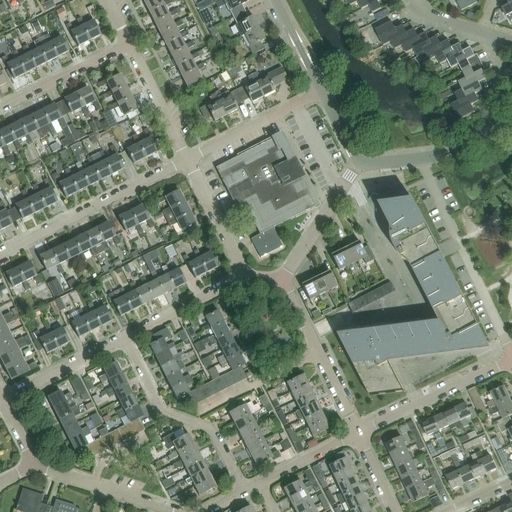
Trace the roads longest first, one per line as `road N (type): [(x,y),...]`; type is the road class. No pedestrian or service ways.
road 1 (residential): [(0,254),(187,159)]
road 2 (residential): [(245,491),(213,430),(162,408),(125,337)]
road 3 (residential): [(359,435),(280,281)]
road 4 (residential): [(511,360),(359,435)]
road 5 (residential): [(359,161),(456,153),(511,127)]
road 6 (residential): [(187,159),(322,92)]
road 7 (residential): [(359,161),(280,281)]
road 8 (residential): [(0,108),(128,44)]
road 9 (residential): [(125,337),(3,399)]
road 10 (residential): [(245,277),(125,337)]
road 11 (residential): [(245,277),(187,159)]
road 12 (residential): [(187,159),(128,44)]
road 13 (residential): [(359,435),(245,491)]
